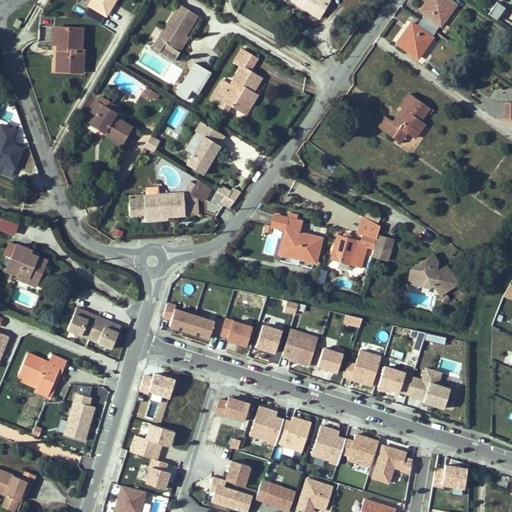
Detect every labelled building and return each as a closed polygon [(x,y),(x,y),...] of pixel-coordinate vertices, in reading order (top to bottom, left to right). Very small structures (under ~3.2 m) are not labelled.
[(79,0),(90,5),(84,15),(103,25),(116,0),(79,0)] [(329,0),(294,0),(298,2),(297,4),(319,18),(329,0)] [(441,25),(456,5),(449,0),(428,0),(426,3),(429,6),(424,13),(425,14),(421,20),(435,31),(440,24),(441,25)] [(497,20),(506,8),(497,2),(489,14),(497,20)] [(424,13),(429,6),(426,3),(421,11),(424,13)] [(186,36),(198,15),(179,4),(158,39),(165,43),(160,52),(174,61),(180,51),(177,50),(183,40),(181,39),(184,34),(186,36)] [(18,28),(22,22),(17,19),(13,25),(18,28)] [(417,58),(432,37),(431,37),(435,31),(421,20),(417,26),(412,23),(397,43),(417,58)] [(81,50),(83,28),(56,27),(55,44),(58,45),(57,71),(79,72),(79,60),(83,61),(84,50),(81,50)] [(180,51),(189,37),(184,34),(181,39),(183,40),(177,50),(180,51)] [(160,52),(165,43),(158,39),(153,48),(160,52)] [(237,64),(245,51),(242,49),(234,62),(237,64)] [(253,93),(262,78),(250,71),(257,59),(245,51),(237,64),(241,66),(230,85),(222,80),(210,98),(219,104),(222,99),(240,110),(251,92),(253,93)] [(181,70),(172,85),(183,92),(192,77),(181,70)] [(123,85),(126,75),(118,71),(114,81),(123,85)] [(153,97),(155,93),(147,88),(144,92),(144,97),(148,100),(153,97)] [(246,114),(257,95),(251,92),(240,110),(246,114)] [(425,123),(420,120),(429,108),(410,93),(400,107),(406,111),(403,116),(400,113),(393,122),(386,117),(378,127),(393,138),(400,128),(406,132),(414,138),(425,123)] [(119,107),(109,101),(100,96),(97,101),(115,112),(119,107)] [(227,111),(231,105),(222,99),(218,106),(227,111)] [(132,127),(114,116),(116,112),(115,112),(97,101),(85,120),(98,128),(100,125),(105,128),(103,132),(121,144),(132,127)] [(200,134),(205,124),(201,122),(195,131),(200,134)] [(214,158),(221,146),(219,145),(224,136),(205,124),(200,134),(203,136),(187,164),(204,174),(210,163),(208,162),(211,156),(214,158)] [(15,169),(22,149),(10,144),(15,130),(1,125),(0,126),(0,169),(2,164),(15,169)] [(133,128),(129,138),(137,141),(142,131),(133,128)] [(399,142),(406,132),(400,128),(393,138),(399,142)] [(153,147),(157,140),(150,136),(144,147),(153,151),(155,148),(153,147)] [(198,180),(196,184),(189,195),(206,202),(214,189),(198,180)] [(198,215),(198,198),(189,195),(196,184),(190,181),(183,193),(129,196),(130,215),(146,214),(146,220),(160,219),(160,217),(160,213),(167,213),(167,216),(198,215)] [(292,192),(310,200),(314,190),(296,182),(292,192)] [(217,191),(234,201),(240,192),(232,188),(230,192),(220,186),(217,191)] [(217,202),(222,194),(217,191),(212,198),(217,202)] [(284,202),(285,194),(274,192),(272,201),(284,202)] [(229,208),(234,201),(222,194),(217,202),(223,205),(229,208)] [(112,225),(115,218),(107,213),(103,220),(112,225)] [(316,262),(321,238),(300,233),(302,222),(296,220),(298,215),(288,213),(287,218),(274,215),(271,226),(266,224),(265,231),(270,232),(272,227),(285,230),(279,254),(316,262)] [(361,266),(366,246),(374,248),(377,235),(380,226),(362,216),(357,233),(362,235),(360,242),(349,239),(350,236),(349,234),(345,233),(344,235),(343,237),(338,236),(331,258),(361,266)] [(0,228),(14,234),(17,225),(0,217),(0,228)] [(387,260),(393,239),(377,235),(374,248),(372,256),(387,260)] [(36,285),(46,260),(30,253),(32,250),(10,241),(4,254),(12,257),(7,269),(20,275),(18,278),(36,285)] [(458,283),(446,265),(438,270),(435,272),(431,269),(432,265),(438,261),(433,254),(411,269),(422,286),(430,287),(433,285),(440,295),(458,283)] [(317,269),(316,287),(325,287),(326,270),(317,269)] [(422,286),(411,269),(408,283),(422,286)] [(190,329),(195,313),(175,306),(176,303),(167,300),(163,314),(172,317),(170,323),(190,329)] [(303,315),(305,305),(286,302),(285,311),(303,315)] [(111,348),(121,326),(77,307),(67,329),(111,348)] [(195,313),(190,329),(210,336),(212,330),(221,332),(225,319),(216,316),(215,319),(195,313)] [(358,327),(360,320),(347,315),(345,323),(358,327)] [(227,340),(245,346),(251,326),(225,319),(221,332),(220,335),(228,337),(227,340)] [(275,352),(282,329),(271,325),(271,327),(262,325),(255,346),(275,352)] [(309,365),(318,337),(293,329),(284,357),(309,365)] [(424,342),(426,334),(412,331),(410,339),(424,342)] [(0,356),(8,336),(0,332),(0,356)] [(337,372),(344,351),(336,348),(335,352),(325,349),(320,367),(337,372)] [(372,384),(381,355),(362,349),(353,378),(372,384)] [(47,396),(59,368),(63,369),(67,361),(52,355),(48,362),(28,353),(18,374),(40,383),(38,388),(37,391),(47,396)] [(406,393),(411,377),(402,374),(403,372),(381,365),(375,384),(406,394),(406,393)] [(421,400),(445,407),(451,388),(439,384),(443,372),(424,366),(420,380),(411,377),(406,393),(422,397),(421,400)] [(51,398),(63,369),(59,368),(47,396),(51,398)] [(149,391),(169,397),(175,380),(153,373),(152,378),(144,375),(139,390),(148,393),(149,391)] [(40,383),(18,374),(16,379),(38,388),(40,383)] [(76,393),(64,434),(84,440),(94,406),(89,405),(91,397),(76,393)] [(242,422),(248,405),(228,399),(226,404),(218,401),(214,415),(221,418),(222,416),(242,422)] [(274,447),(282,422),(274,420),(275,415),(256,409),(247,439),(274,447)] [(283,445),(302,451),(311,423),(292,417),(290,422),(283,419),(278,435),(285,437),(283,445)] [(152,458),(156,460),(161,444),(169,446),(174,431),(150,424),(145,438),(135,435),(130,451),(152,458)] [(336,467),(345,441),(336,438),(338,434),(319,428),(310,456),(326,461),(325,464),(336,467)] [(347,459),(370,467),(378,441),(355,434),(353,441),(349,455),(347,459)] [(233,438),(230,447),(238,449),(240,441),(233,438)] [(341,453),(349,455),(353,441),(345,439),(341,453)] [(410,476),(413,460),(405,458),(406,453),(378,444),(367,477),(388,484),(393,469),(401,471),(400,473),(410,476)] [(152,458),(149,466),(151,467),(146,483),(164,488),(169,472),(165,471),(167,463),(156,460),(152,458)] [(226,461),(220,478),(239,485),(245,467),(226,461)] [(444,470),(435,468),(432,485),(441,486),(441,484),(464,488),(467,469),(445,465),(444,470)] [(32,483),(21,479),(0,469),(0,492),(7,495),(2,507),(14,511),(22,490),(28,492),(32,483)] [(32,483),(35,475),(24,471),(21,479),(32,483)] [(326,507),(334,483),(307,475),(296,508),(304,511),(305,508),(312,510),(314,503),(326,507)] [(243,511),(246,511),(250,496),(222,487),(224,481),(210,477),(206,490),(212,492),(209,501),(243,511)] [(269,482),(262,501),(286,510),(293,491),(269,482)] [(140,511),(146,492),(122,485),(116,506),(119,507),(118,511),(140,511)] [(392,511),(393,506),(362,497),(357,511),(392,511)]
